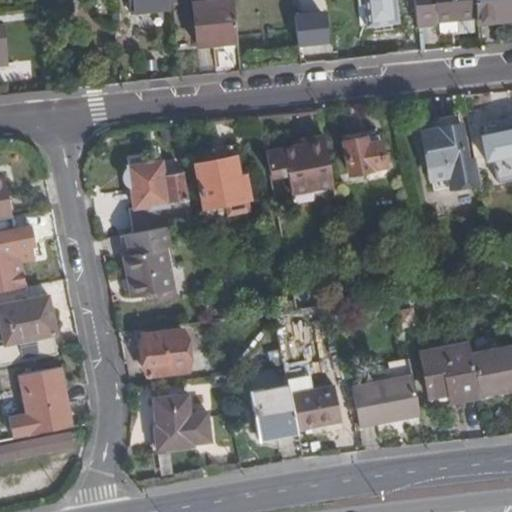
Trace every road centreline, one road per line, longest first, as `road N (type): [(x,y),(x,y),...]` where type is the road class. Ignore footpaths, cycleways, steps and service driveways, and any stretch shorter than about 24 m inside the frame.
road 1 (residential): [(53,115),(511,70)]
road 2 (residential): [(53,115),(75,264),(110,396),(98,511)]
road 3 (primary): [(511,464),(170,511)]
